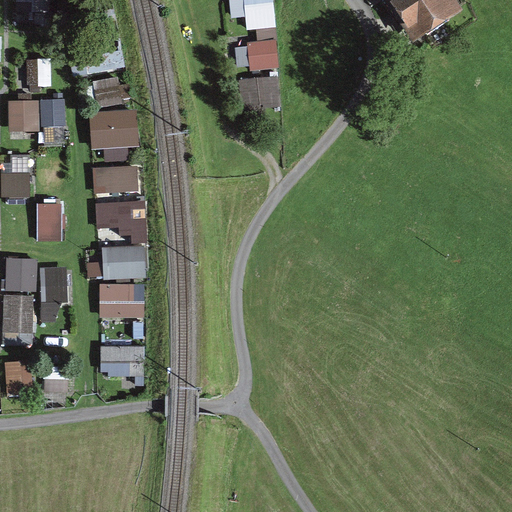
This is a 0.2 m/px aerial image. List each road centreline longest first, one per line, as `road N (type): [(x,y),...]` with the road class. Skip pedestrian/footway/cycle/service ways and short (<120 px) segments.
road 1 (residential): [(238,403),(245,366),(235,295),(249,240),(374,77),(377,45),(354,0)]
road 2 (residential): [(0,424),(238,403)]
road 3 (unknown): [(8,423),(0,195)]
road 4 (residential): [(238,403),(310,511)]
